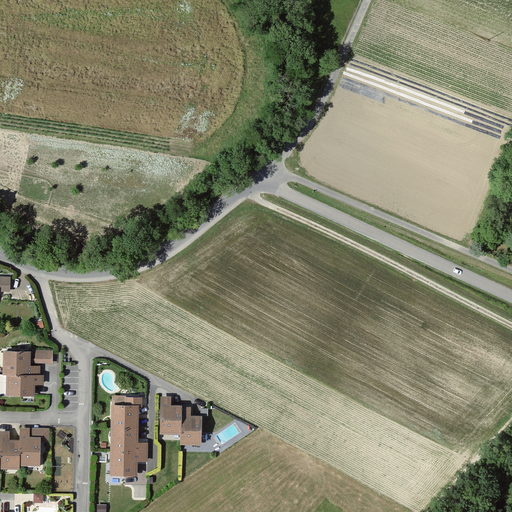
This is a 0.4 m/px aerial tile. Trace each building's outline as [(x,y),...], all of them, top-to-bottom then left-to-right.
[(0,290),(10,291),(11,277),(0,275),(0,290)] [(35,348),(34,361),(54,363),(55,349),(35,348)] [(31,350),(4,349),(3,374),(7,374),(6,394),(35,395),(36,383),(44,384),(45,374),(40,373),(41,366),(30,365),(31,350)] [(172,396),(161,395),(160,433),(182,434),(181,443),(203,444),(204,415),(191,415),(191,407),(183,407),(183,404),(172,404),(172,396)] [(140,404),(113,403),(111,473),(138,474),(138,461),(149,461),(149,441),(139,441),(140,404)] [(0,467),(20,468),(21,464),(41,465),(42,436),(31,435),(31,427),(20,427),(20,439),(10,439),(11,430),(0,430),(0,467)]
